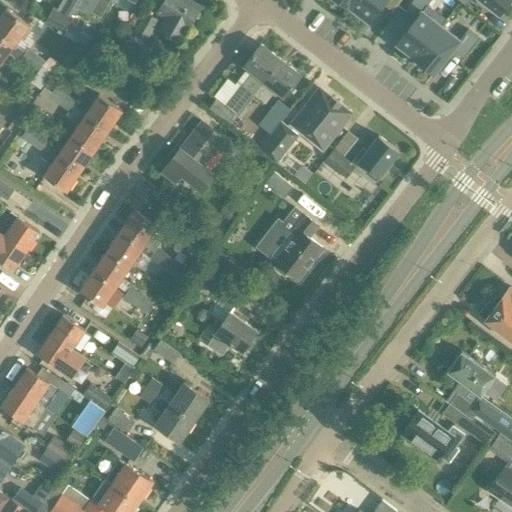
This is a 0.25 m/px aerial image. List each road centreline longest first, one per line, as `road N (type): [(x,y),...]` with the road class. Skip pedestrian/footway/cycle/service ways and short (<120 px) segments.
road 1 (residential): [(176,511),(441,146)]
road 2 (residential): [(0,362),(256,3)]
road 3 (primary): [(304,421),(511,145)]
road 4 (residential): [(328,438),(511,200)]
road 5 (residential): [(256,3),(441,146)]
road 6 (residential): [(424,511),(328,438)]
